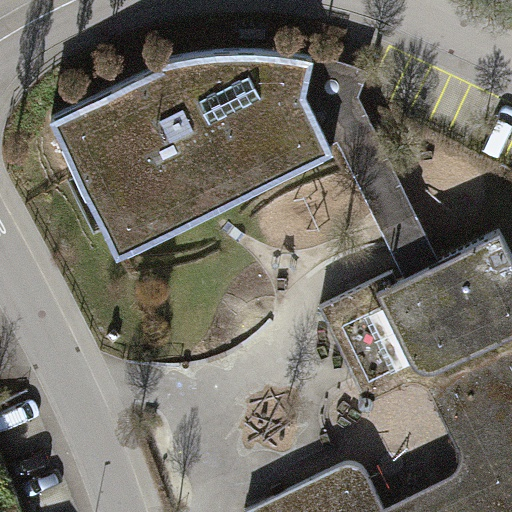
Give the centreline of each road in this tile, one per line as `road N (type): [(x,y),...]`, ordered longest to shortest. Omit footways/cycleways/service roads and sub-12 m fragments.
road 1 (residential): [(0,247),(76,368),(141,511)]
road 2 (residential): [(0,77),(217,0)]
road 3 (residential): [(336,0),(511,69)]
